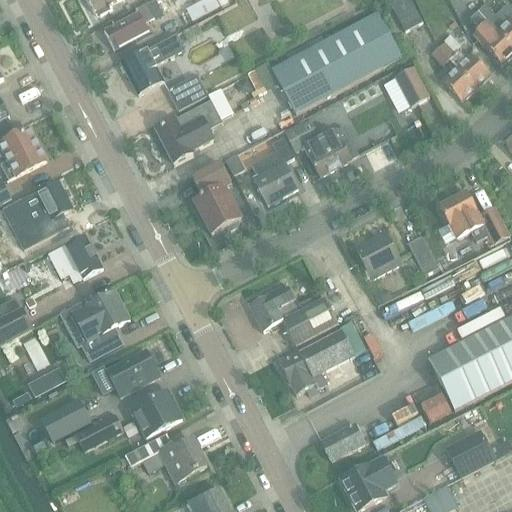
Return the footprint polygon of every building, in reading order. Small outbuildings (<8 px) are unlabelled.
[(86,0),(95,17),(100,19),(113,12),(110,8),(125,0),(86,0)] [(393,0),(389,2),(404,34),(421,25),(408,0),(393,0)] [(144,26),(154,21),(146,6),(134,12),(137,17),(104,34),(114,54),(149,36),(144,26)] [(486,9),(478,15),(489,26),(497,35),(511,51),(511,10),(509,8),(496,20),(486,9)] [(489,26),(478,15),(471,22),(481,33),(474,39),(502,69),(511,59),(511,51),(497,35),(489,26)] [(378,18),(272,74),(279,88),(295,118),(297,117),(304,113),(306,112),(317,106),(401,61),(378,18)] [(156,49),(122,68),(139,98),(163,85),(154,69),(164,64),(174,58),(184,53),(176,38),(166,43),(156,49)] [(450,39),(444,45),(455,57),(458,54),(462,50),(450,39)] [(457,73),(456,73),(476,93),(491,80),(472,59),(467,63),(458,54),(455,57),(444,45),(438,51),(448,63),(457,73)] [(441,69),(448,63),(438,51),(432,57),(441,69)] [(258,99),(279,88),(272,74),(268,67),(247,78),(258,99)] [(415,71),(396,81),(411,110),(431,100),(415,71)] [(476,93),(456,73),(442,86),(461,107),(476,93)] [(0,142),(14,135),(7,121),(8,120),(0,103),(0,83),(3,82),(0,77),(0,142)] [(167,93),(179,115),(208,99),(196,77),(167,93)] [(19,99),(38,92),(34,81),(15,88),(19,99)] [(247,82),(236,87),(240,94),(246,96),(253,92),(247,82)] [(209,133),(223,125),(211,103),(176,122),(175,120),(155,131),(174,165),(193,155),(192,153),(214,142),(209,133)] [(309,123),(302,127),(284,137),(295,156),(304,151),(320,181),(351,164),(351,163),(358,159),(344,131),(336,135),(320,143),(309,123)] [(0,149),(8,164),(0,168),(8,183),(46,164),(30,133),(0,147),(0,149)] [(383,145),(393,163),(409,155),(400,136),(383,145)] [(284,167),(293,162),(283,143),(273,148),(277,156),(252,169),(257,179),(254,181),(268,208),(298,193),(284,167)] [(236,157),(224,164),(233,179),(245,172),(236,157)] [(225,191),(232,187),(221,167),(220,166),(192,180),(202,199),(200,199),(201,201),(194,205),(211,237),(212,237),(225,230),(227,233),(230,233),(238,229),(239,226),(237,224),(241,222),(225,191)] [(23,204),(2,215),(23,254),(51,239),(69,230),(62,217),(73,212),(58,185),(23,204)] [(0,187),(0,207),(11,201),(3,186),(0,187)] [(442,208),(439,209),(457,243),(472,235),(477,244),(489,238),(495,249),(510,241),(495,212),(480,220),(467,195),(451,203),(449,202),(442,205),(442,208)] [(394,259),(396,258),(385,237),(357,251),(373,281),(398,268),(394,259)] [(57,254),(48,258),(60,283),(70,279),(73,286),(103,271),(86,239),(57,254)] [(408,247),(423,277),(437,269),(422,240),(408,247)] [(480,298),(511,280),(511,256),(470,279),(480,298)] [(343,260),(346,272),(360,268),(358,257),(343,260)] [(282,325),(291,341),(332,319),(324,303),(312,310),(309,303),(297,309),(286,289),(248,309),(262,335),(282,325)] [(72,311),(60,318),(77,351),(82,348),(90,365),(123,347),(115,331),(130,323),(117,297),(94,308),(90,301),(72,311)] [(0,349),(33,332),(21,309),(0,320),(0,349)] [(332,319),(291,341),(296,350),(300,357),(279,368),(295,399),(306,394),(309,401),(318,396),(317,393),(326,388),(320,377),(354,360),(364,353),(350,325),(339,332),(337,328),(332,319)] [(430,364),(456,413),(511,383),(511,320),(493,331),(464,346),(430,364)] [(146,353),(106,374),(120,401),(160,380),(146,353)] [(0,389),(0,390),(14,381),(0,359),(0,389)] [(67,361),(34,375),(39,388),(73,374),(67,361)] [(167,395),(132,414),(146,440),(181,422),(167,395)] [(397,399),(372,410),(387,441),(434,419),(424,397),(401,407),(397,399)] [(41,422),(54,445),(90,426),(78,403),(41,422)] [(74,438),(84,456),(124,435),(114,417),(74,438)] [(322,445),(332,465),(366,447),(355,427),(322,445)] [(481,434),(446,452),(461,482),(496,464),(481,434)] [(167,437),(125,459),(128,464),(131,470),(143,464),(149,476),(164,468),(174,488),(188,480),(207,470),(193,443),(175,453),(169,442),(167,437)] [(381,462),(340,483),(355,511),(362,511),(387,499),(384,493),(395,488),(381,462)] [(447,489),(435,496),(443,511),(453,511),(458,510),(447,489)] [(188,507),(191,511),(229,511),(219,491),(188,507)] [(443,511),(435,496),(423,502),(428,511),(443,511)]
